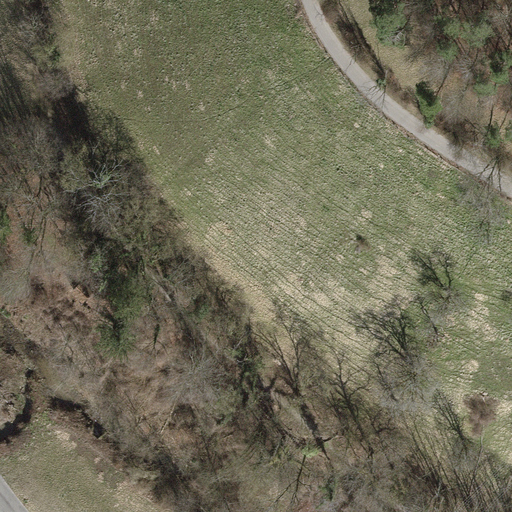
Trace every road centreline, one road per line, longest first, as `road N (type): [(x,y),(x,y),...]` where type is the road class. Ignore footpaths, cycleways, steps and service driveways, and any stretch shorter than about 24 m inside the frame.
road 1 (track): [(414,511),(170,312),(85,188),(50,113),(23,0)]
road 2 (track): [(309,0),(317,37),(375,107),(472,180),(511,195)]
